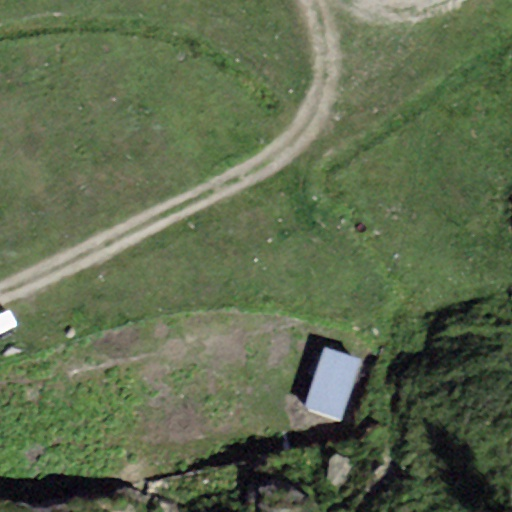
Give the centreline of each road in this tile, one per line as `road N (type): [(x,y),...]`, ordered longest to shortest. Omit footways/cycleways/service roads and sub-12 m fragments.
road 1 (track): [(454,0),(342,118),(77,268),(0,292)]
road 2 (track): [(305,0),(322,67),(298,145)]
